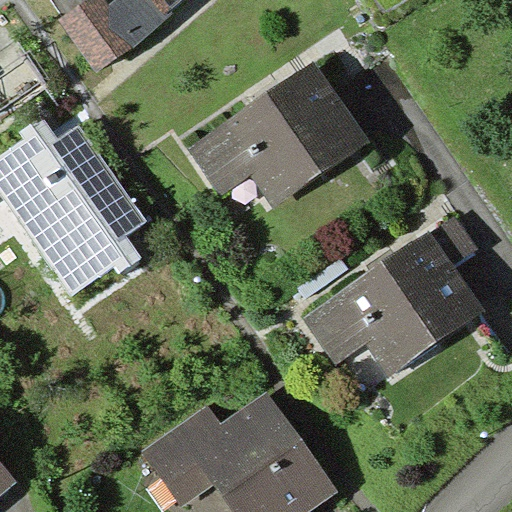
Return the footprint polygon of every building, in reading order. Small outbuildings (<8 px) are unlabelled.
[(110,0),(71,26),(105,78),(145,52),(110,0)] [(158,0),(177,22),(202,0),(158,0)] [(24,41),(0,55),(0,121),(53,91),(24,41)] [(328,71),(204,155),(236,201),(263,182),(290,220),(385,154),(328,71)] [(80,117),(0,168),(0,189),(80,314),(170,256),(80,117)] [(459,223),(317,323),(349,367),(383,343),(408,378),(492,319),(466,283),(490,268),(459,223)] [(218,410),(145,456),(175,504),(222,474),(246,511),(330,511),(341,505),(276,403),(232,432),(218,410)] [(0,511),(1,511),(25,491),(0,463),(0,511)]
